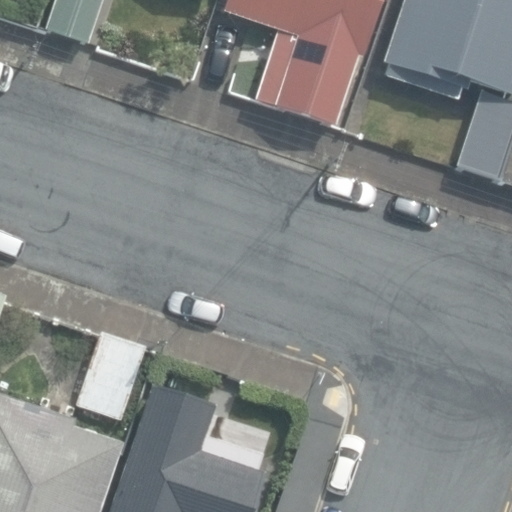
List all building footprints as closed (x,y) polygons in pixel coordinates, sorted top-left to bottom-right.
[(55,0),(44,31),(87,46),(104,0),(55,0)] [(353,56),(360,59),(380,0),(226,0),(222,13),(274,30),(252,102),(330,130),(353,56)] [(383,78),(454,102),(461,80),(511,97),(511,0),(401,0),(380,64),(387,66),(383,78)] [(511,187),(511,105),(478,95),(454,169),(511,187)] [(76,406),(120,421),(143,351),(99,336),(76,406)] [(247,511),(260,475),(212,458),(216,448),(200,443),(212,407),(149,386),(106,511),(247,511)] [(0,511),(97,511),(120,447),(72,431),(75,422),(0,396),(0,511)]
